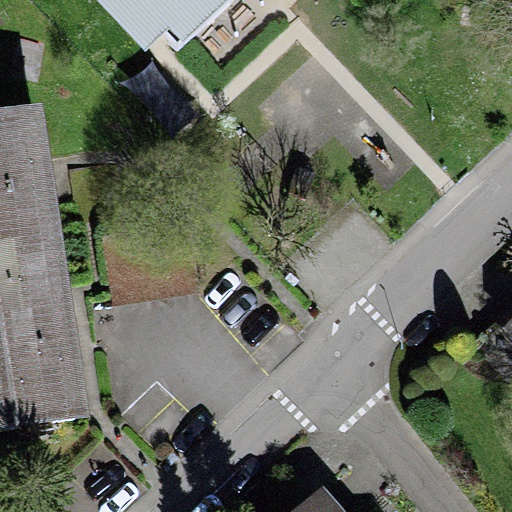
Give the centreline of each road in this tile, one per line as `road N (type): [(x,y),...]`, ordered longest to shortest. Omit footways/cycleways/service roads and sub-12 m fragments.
road 1 (residential): [(335,370),(381,314),(511,188)]
road 2 (residential): [(188,511),(335,370)]
road 3 (residential): [(445,511),(335,370)]
